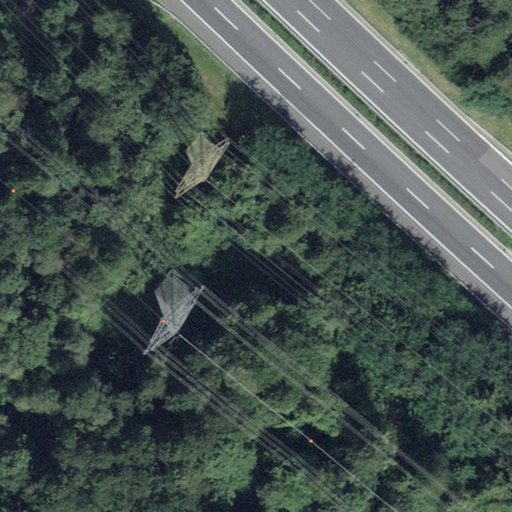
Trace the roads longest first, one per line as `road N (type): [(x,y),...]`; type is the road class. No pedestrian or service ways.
road 1 (motorway): [(212,0),(396,185),(511,284)]
road 2 (motorway): [(511,205),(298,0)]
